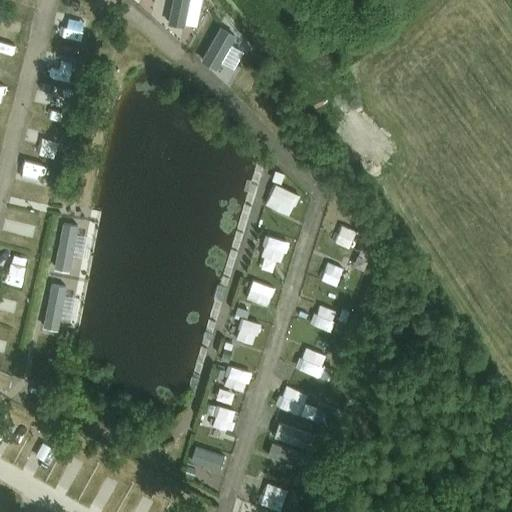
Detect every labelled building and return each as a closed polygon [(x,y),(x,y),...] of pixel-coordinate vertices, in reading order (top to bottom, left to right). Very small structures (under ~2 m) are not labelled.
[(172,0),(167,22),(196,28),(202,0),(172,0)] [(76,76),(86,52),(66,44),(56,68),(76,76)] [(274,183),(265,204),(291,216),(300,195),(274,183)] [(10,231),(32,236),(35,221),(13,217),(10,231)] [(78,226),(62,224),(55,266),(71,268),(78,226)] [(268,239),(266,263),(286,265),(288,241),(268,239)] [(347,242),(341,254),(355,260),(360,248),(347,242)] [(341,288),(349,267),(327,258),(318,279),(341,288)] [(253,299),(270,305),(277,288),(260,282),(253,299)] [(65,288),(49,286),(43,328),(58,330),(65,288)] [(319,303),(311,323),(330,330),(337,310),(319,303)] [(338,310),(332,331),(344,334),(350,314),(338,310)] [(243,317),(236,338),(255,344),(262,323),(243,317)] [(0,356),(7,358),(12,341),(0,337),(0,356)] [(305,345),(297,367),(320,376),(329,354),(305,345)] [(224,387),(242,392),(248,371),(230,366),(224,387)] [(290,388),(282,406),(315,420),(320,408),(308,403),(311,397),(290,388)] [(208,405),(207,413),(215,414),(213,428),(235,430),(237,407),(208,405)] [(274,430),(295,439),(302,420),(282,412),(274,430)] [(267,459),(299,469),(304,453),(272,443),(267,459)] [(219,468),(223,452),(194,445),(190,462),(219,468)] [(83,455),(74,470),(86,477),(95,462),(83,455)] [(121,495),(130,480),(114,470),(105,485),(121,495)] [(283,510),(287,491),(273,488),(269,508),(283,510)] [(0,501),(0,511),(6,511),(10,506),(0,501)]
